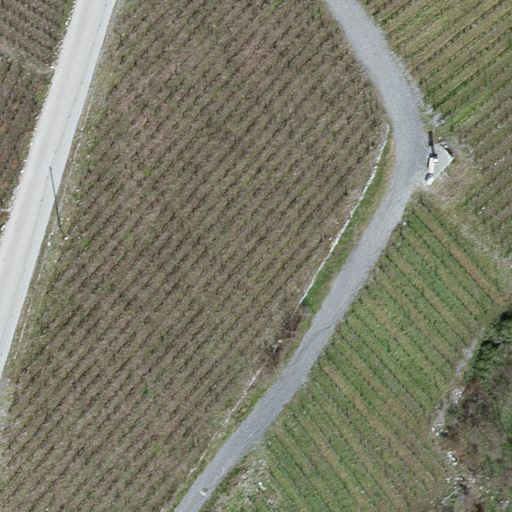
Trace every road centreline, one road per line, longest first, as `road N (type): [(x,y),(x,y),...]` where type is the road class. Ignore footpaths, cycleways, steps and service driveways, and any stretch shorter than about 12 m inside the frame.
road 1 (track): [(340,0),(402,103),(409,148),(397,201),(286,384),(184,511)]
road 2 (unclassified): [(0,312),(93,0)]
